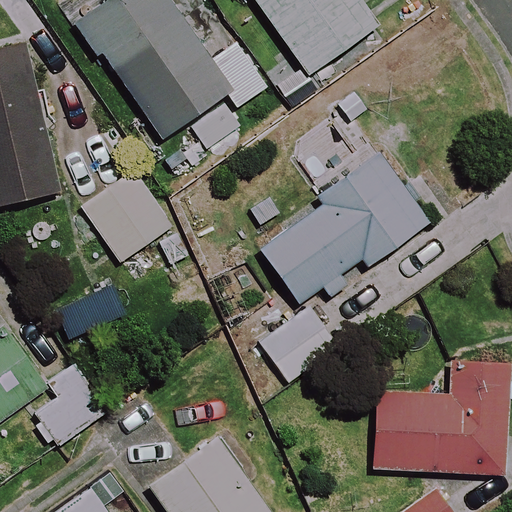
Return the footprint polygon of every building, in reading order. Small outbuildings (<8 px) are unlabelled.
[(179,24),(161,0),(109,0),(74,25),(156,142),(222,96),(233,111),(264,89),(205,6),(179,24)] [(354,0),(250,0),(305,77),(374,27),(354,0)] [(0,206),(54,194),(19,47),(0,51),(0,206)] [(341,284),(335,276),(355,261),(361,269),(376,258),(424,224),(374,153),(314,195),(322,206),(257,253),(294,305),(316,289),(322,297),(341,284)] [(168,228),(130,172),(79,208),(116,263),(168,228)] [(338,349),(306,307),(256,346),(288,388),(338,349)] [(0,418),(45,388),(4,327),(0,329),(0,418)] [(106,411),(72,365),(49,383),(57,395),(33,413),(58,447),(106,411)] [(503,373),(448,370),(447,398),(372,395),(369,470),(498,476),(503,373)] [(146,488),(162,511),(265,511),(214,440),(146,488)] [(102,511),(87,489),(54,511),(102,511)] [(442,511),(429,492),(399,511),(442,511)]
